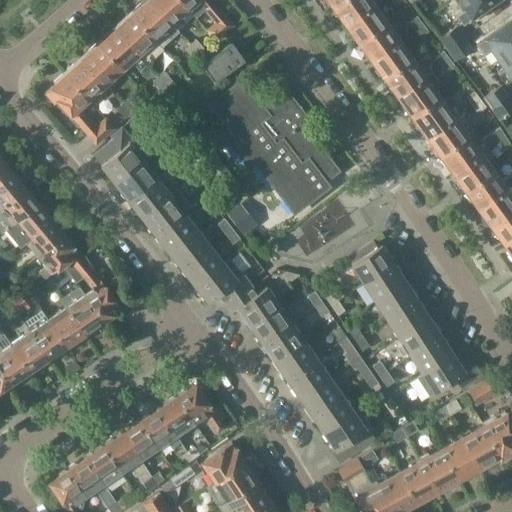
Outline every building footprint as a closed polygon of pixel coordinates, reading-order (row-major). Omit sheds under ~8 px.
[(129,13),(155,42),(159,47),(177,31),(149,0),(147,0),(142,5),(140,3),(129,13)] [(179,20),(188,11),(178,0),(149,0),(177,31),(184,25),(179,20)] [(178,0),(188,11),(197,3),(212,19),(221,11),(211,0),(178,0)] [(324,0),(329,5),(331,6),(333,8),(344,0),(324,0)] [(370,0),(344,0),(333,8),(333,9),(333,12),(337,17),(340,18),(346,26),(374,6),(370,0)] [(495,0),(454,0),(448,4),(455,15),(462,24),(481,11),(481,12),(490,6),(489,5),(495,0)] [(374,6),(346,26),(351,33),(350,36),(354,41),(357,41),(358,43),(387,23),(374,6)] [(146,49),(155,42),(129,13),(121,21),(122,23),(115,30),(140,58),(148,51),(146,49)] [(225,15),(207,31),(216,41),(233,25),(225,15)] [(409,22),(414,30),(423,25),(417,16),(409,22)] [(491,64),(496,60),(511,49),(511,19),(504,25),(503,23),(495,29),(496,31),(477,44),(491,64)] [(387,23),(358,43),(360,45),(359,48),(363,53),(366,53),(372,61),(400,41),(387,23)] [(428,33),(423,25),(414,30),(420,38),(428,33)] [(440,39),(448,50),(466,37),(458,26),(440,39)] [(106,34),(96,44),(122,72),(132,62),(134,64),(140,58),(115,30),(108,36),(106,34)] [(474,48),(466,37),(448,50),(456,62),(474,48)] [(190,45),(198,53),(203,49),(196,40),(190,45)] [(382,76),(384,79),(413,59),(400,41),(372,61),(377,69),(375,70),(381,77),(382,76)] [(213,80),(228,70),(242,59),(230,43),(202,64),(213,80)] [(113,79),(122,72),(96,44),(87,51),(89,53),(81,61),(106,90),(115,82),(113,79)] [(198,53),(190,45),(185,50),(193,58),(198,53)] [(511,49),(496,60),(503,70),(498,75),(504,84),(511,78),(511,49)] [(436,57),(441,65),(450,60),(444,52),(436,57)] [(391,89),(397,97),(426,77),(413,59),(384,79),(385,81),(384,82),(390,90),(391,89)] [(455,68),(450,60),(441,65),(447,73),(455,68)] [(72,64),(62,74),(89,101),(98,93),(100,95),(106,90),(81,61),(74,66),(72,64)] [(157,77),(166,86),(172,81),(166,74),(164,71),(157,77)] [(409,113),(412,117),(440,97),(431,85),(436,81),(431,73),(426,77),(397,97),(403,105),(401,106),(407,114),(409,113)] [(62,74),(61,75),(54,81),(56,83),(46,92),(55,102),(57,100),(70,115),(71,115),(96,144),(114,128),(104,117),(95,125),(81,109),(89,101),(62,74)] [(161,91),(166,86),(157,77),(153,81),(161,91)] [(250,167),(257,161),(302,126),(308,122),(288,96),(279,104),(270,93),(272,92),(271,91),(258,103),(241,81),(212,104),(212,105),(213,104),(237,136),(230,141),(231,142),(250,165),(249,166),(250,167)] [(485,97),(493,109),(511,96),(503,85),(485,97)] [(473,105),(480,100),(475,92),(467,97),(473,105)] [(511,112),(511,97),(511,96),(493,109),(501,120),(511,112)] [(427,138),(460,115),(452,104),(448,107),(440,97),(412,117),(415,122),(413,123),(420,132),(422,130),(427,138)] [(120,105),(129,115),(136,108),(127,99),(120,105)] [(486,107),(480,100),(473,105),(478,112),(486,107)] [(116,108),(119,112),(125,118),(129,115),(120,105),(116,108)] [(435,154),(438,154),(440,156),(468,135),(461,126),(465,122),(460,115),(427,138),(432,145),(431,149),(435,154)] [(323,181),(336,170),(302,126),(257,161),(275,185),(294,211),(327,186),(323,181)] [(112,136),(114,139),(94,155),(101,164),(100,165),(114,182),(143,160),(153,153),(144,140),(140,137),(134,137),(132,139),(123,127),(112,136)] [(486,150),(496,142),(506,135),(500,127),(479,142),(472,132),(468,135),(440,156),(441,158),(440,161),(444,166),(447,166),(453,174),(486,150)] [(193,147),(203,140),(196,130),(186,138),(193,147)] [(506,135),(496,142),(501,149),(510,142),(506,135)] [(212,150),(203,140),(193,147),(202,158),(212,150)] [(464,190),(465,191),(493,170),(486,160),(491,157),(486,150),(453,174),(458,181),(457,184),(461,189),(464,190)] [(0,179),(12,169),(5,161),(3,163),(0,158),(0,179)] [(114,182),(128,199),(156,177),(166,170),(160,163),(151,170),(143,160),(114,182)] [(220,182),(229,175),(222,165),(213,173),(220,182)] [(0,179),(0,206),(6,201),(5,199),(14,192),(16,195),(24,188),(17,179),(18,178),(12,169),(0,179)] [(507,189),(493,170),(465,191),(467,193),(465,194),(472,203),(474,202),(479,210),(507,189)] [(237,185),(229,175),(220,182),(228,192),(237,185)] [(156,177),(128,199),(141,216),(169,194),(156,177)] [(0,230),(1,233),(6,229),(38,202),(32,194),(30,195),(24,188),(16,195),(14,192),(5,199),(6,201),(0,206),(0,230)] [(177,188),(169,194),(141,216),(154,233),(183,211),(190,206),(177,188)] [(491,225),(492,227),(511,212),(511,196),(507,189),(479,210),(484,216),(482,218),(488,227),(491,225)] [(41,227),(50,219),(44,211),(45,210),(38,202),(6,229),(18,245),(23,240),(32,233),(30,231),(39,224),(41,227)] [(154,233),(167,250),(196,228),(183,211),(154,233)] [(499,238),(504,245),(511,239),(511,212),(492,227),(493,229),(492,231),(496,237),(499,238)] [(217,224),(225,234),(232,228),(224,218),(217,224)] [(32,233),(23,240),(37,257),(65,234),(58,226),(57,227),(50,219),(41,227),(39,224),(30,231),(32,233)] [(167,250),(181,267),(209,245),(196,228),(167,250)] [(232,228),(225,234),(232,244),(239,238),(232,228)] [(45,279),(69,259),(77,252),(70,244),(72,242),(65,234),(37,257),(44,266),(39,270),(45,279)] [(363,283),(394,264),(381,244),(377,247),(373,240),(347,257),(363,283)] [(222,262),(209,245),(181,267),(194,284),(222,262)] [(86,294),(105,322),(113,316),(112,315),(120,309),(84,256),(82,258),(77,252),(69,259),(74,265),(66,271),(76,283),(85,278),(92,289),(86,294)] [(250,285),(249,285),(248,283),(242,275),(229,257),(222,262),(194,284),(208,302),(219,294),(222,299),(231,292),(238,294),(250,285)] [(375,301),(405,282),(394,264),(363,283),(375,301)] [(287,271),(282,275),(288,283),(299,274),(287,271)] [(64,286),(56,276),(48,281),(57,292),(64,286)] [(375,301),(387,319),(417,300),(405,282),(375,301)] [(28,293),(36,302),(45,295),(38,285),(28,293)] [(249,324),(279,304),(266,286),(255,293),(252,287),(250,285),(238,294),(231,292),(222,299),(230,311),(237,307),(249,324)] [(67,306),(85,333),(93,328),(94,329),(105,322),(86,294),(84,295),(79,287),(62,299),(67,306)] [(16,303),(24,296),(19,288),(10,295),(16,303)] [(323,295),(330,305),(337,300),(330,290),(323,295)] [(314,306),(321,301),(315,291),(307,296),(314,306)] [(28,293),(24,296),(16,303),(13,305),(19,315),(36,302),(28,293)] [(6,297),(0,300),(0,304),(5,312),(13,307),(6,297)] [(337,300),(330,305),(337,315),(344,310),(337,300)] [(429,318),(417,300),(387,319),(399,337),(429,318)] [(329,312),(321,301),(314,306),(322,317),(329,312)] [(249,324),(261,342),(291,322),(279,304),(249,324)] [(67,306),(48,319),(67,347),(76,341),(75,340),(85,333),(67,306)] [(399,337),(410,355),(441,336),(429,318),(399,337)] [(48,319),(29,331),(48,358),(56,352),(57,354),(67,347),(48,319)] [(291,322),(261,342),(274,360),(303,339),(291,322)] [(347,330),(354,340),(362,335),(355,325),(347,330)] [(339,342),(346,337),(339,326),(332,331),(339,342)] [(11,343),(31,372),(39,367),(38,365),(48,358),(29,331),(11,343)] [(362,335),(354,340),(362,351),(369,346),(362,335)] [(441,336),(410,355),(423,374),(453,354),(441,336)] [(343,355),(348,362),(359,355),(346,337),(339,342),(346,352),(343,355)] [(274,360),(286,378),(315,357),(303,339),(274,360)] [(0,347),(0,362),(13,382),(19,377),(20,379),(31,372),(11,343),(2,350),(0,347)] [(476,365),(468,370),(464,373),(453,354),(423,374),(417,377),(429,396),(455,379),(462,389),(483,375),(476,365)] [(363,377),(370,372),(359,355),(348,362),(353,370),(356,367),(363,377)] [(286,378),(298,396),(328,375),(315,357),(286,378)] [(379,360),(372,365),(379,376),(386,371),(379,360)] [(6,386),(13,382),(0,362),(0,392),(8,387),(6,386)] [(394,381),(386,371),(379,376),(386,386),(394,381)] [(378,383),(370,372),(363,377),(371,388),(378,383)] [(340,393),(328,375),(298,396),(310,413),(340,393)] [(471,404),(493,391),(486,381),(465,394),(471,404)] [(178,396),(177,396),(194,423),(204,416),(215,434),(223,428),(195,385),(187,391),(183,390),(178,393),(178,396)] [(310,413),(323,431),(352,410),(340,393),(310,413)] [(167,402),(159,407),(166,416),(162,419),(167,427),(169,426),(175,436),(194,423),(177,396),(176,397),(173,396),(168,399),(167,402)] [(462,410),(456,399),(443,407),(448,414),(450,417),(462,410)] [(181,444),(175,436),(169,426),(167,427),(162,419),(166,416),(159,407),(148,415),(146,414),(141,417),(141,420),(140,421),(158,448),(167,441),(173,449),(181,444)] [(443,407),(435,412),(441,423),(450,417),(448,414),(443,407)] [(352,410),(323,431),(336,450),(332,453),(339,463),(359,449),(360,451),(376,440),(368,429),(366,431),(352,410)] [(505,457),(506,458),(511,454),(511,424),(504,410),(481,422),(483,426),(502,459),(505,457)] [(131,427),(121,434),(126,442),(129,440),(135,448),(133,450),(140,459),(158,448),(140,421),(139,421),(136,421),(131,424),(131,427)] [(401,427),(407,437),(419,431),(413,421),(401,427)] [(469,429),(459,434),(478,468),(489,462),(492,463),(500,458),(500,459),(502,459),(483,426),(471,432),(469,429)] [(407,437),(401,427),(392,433),(398,443),(407,437)] [(150,476),(140,459),(133,450),(135,448),(129,440),(126,442),(121,434),(112,440),(110,439),(105,442),(105,445),(104,445),(122,472),(132,465),(148,489),(156,484),(150,476)] [(440,449),(458,481),(468,475),(468,473),(478,468),(459,434),(449,440),(451,443),(440,449)] [(214,482),(244,462),(243,461),(244,458),(240,451),(237,451),(232,443),(199,465),(204,474),(208,472),(214,482)] [(103,484),(122,472),(104,445),(103,446),(100,445),(95,449),(95,452),(85,458),(90,467),(93,465),(99,473),(97,475),(103,484)] [(193,446),(186,451),(191,459),(198,454),(193,446)] [(428,452),(418,457),(437,491),(447,485),(449,486),(458,481),(440,449),(430,455),(428,452)] [(378,460),(376,457),(372,450),(361,456),(367,466),(378,460)] [(184,464),(191,459),(186,451),(179,456),(184,464)] [(412,464),(398,472),(416,504),(426,499),(426,497),(437,491),(418,457),(411,461),(412,464)] [(68,469),(67,470),(85,497),(96,489),(111,511),(117,511),(120,510),(115,502),(103,484),(97,475),(99,473),(93,465),(90,467),(85,458),(76,464),(73,463),(68,466),(68,469)] [(358,458),(340,469),(347,481),(354,492),(374,481),(368,470),(365,470),(358,458)] [(219,505),(227,500),(256,481),(255,480),(256,476),(252,469),(248,469),(244,462),(214,482),(207,486),(219,505)] [(170,479),(175,486),(193,474),(188,466),(170,479)] [(67,470),(65,471),(62,470),(58,473),(58,476),(49,482),(67,509),(69,511),(82,511),(81,511),(85,497),(67,470)] [(158,471),(150,476),(156,484),(163,479),(158,471)] [(391,511),(397,511),(405,508),(408,509),(416,504),(398,472),(387,478),(385,475),(374,481),(391,511)] [(248,511),(268,499),(264,493),(265,490),(261,483),(257,483),(256,481),(227,500),(233,510),(230,511),(248,511)] [(391,511),(374,481),(354,492),(364,511),(391,511)] [(171,511),(159,493),(138,507),(140,511),(171,511)] [(120,510),(128,505),(122,497),(115,502),(120,510)] [(276,511),(277,508),(273,501),(270,501),(268,499),(248,511),(276,511)] [(355,511),(356,511),(348,499),(339,505),(343,511),(355,511)] [(195,511),(192,511),(190,511),(184,501),(174,507),(177,511),(195,511)]
